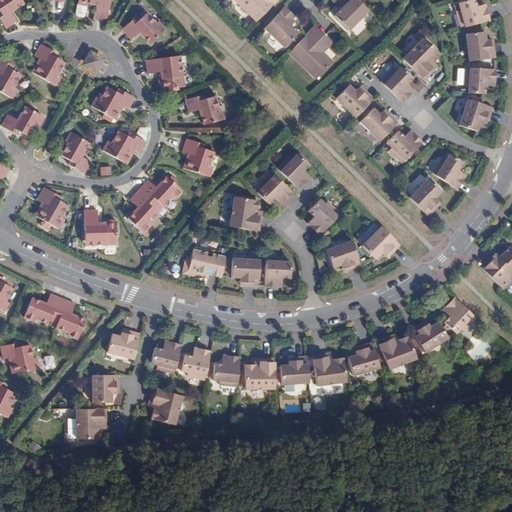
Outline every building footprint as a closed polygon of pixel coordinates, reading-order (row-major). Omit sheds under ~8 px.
[(12,5),(14,7),(23,1),(21,0),(0,0),(0,20),(4,27),(15,19),(9,11),(7,9),(12,5)] [(95,4),(94,8),(92,18),(105,21),(109,0),(77,0),(76,4),(86,6),(87,6),(88,3),(95,4)] [(233,0),(256,22),(277,0),(233,0)] [(348,29),(367,10),(356,0),(338,0),(340,1),(344,5),(341,8),(334,15),(348,29)] [(459,29),(487,21),(484,8),(476,10),(475,7),(474,7),(472,0),(457,4),(458,11),(455,12),(459,29)] [(86,6),(76,4),(74,14),(76,17),(81,18),(83,16),(86,6)] [(284,8),(263,29),(283,48),(290,41),(297,33),(289,26),(286,24),(291,19),(293,17),(284,8)] [(146,35),(144,37),(150,43),(165,30),(158,22),(155,24),(146,13),(137,21),(135,18),(121,30),(130,40),(140,32),(142,30),(146,35)] [(314,27),(288,53),(314,79),(331,62),(321,52),(314,45),(323,36),(314,27)] [(468,61),(493,58),(491,46),(488,46),(487,41),(483,41),(482,33),(464,36),(468,61)] [(314,45),(321,52),(330,43),(323,36),(314,45)] [(422,40),(402,60),(423,80),(433,71),(431,69),(434,65),(432,63),(439,56),(422,40)] [(290,41),(283,48),(284,49),(291,42),(290,41)] [(40,64),(38,63),(32,73),(55,86),(61,76),(59,74),(65,64),(55,58),(57,54),(42,44),(35,56),(40,59),(43,60),(40,64)] [(95,76),(106,56),(89,47),(78,67),(95,76)] [(180,56),(171,58),(172,65),(181,63),(180,57),(180,56)] [(172,65),(171,58),(146,61),(148,74),(158,73),(162,72),(163,79),(159,80),(161,91),(184,87),(181,63),(172,65)] [(0,92),(12,100),(18,89),(14,87),(21,74),(12,69),(13,67),(0,59),(0,92)] [(468,93),(484,94),(484,86),(486,86),(486,82),(494,83),(494,70),(488,69),(488,67),(482,66),(482,69),(470,68),(465,68),(464,86),(469,86),(468,93)] [(392,70),(381,82),(402,103),(410,94),(405,89),(407,86),(406,85),(412,79),(401,68),(396,73),(392,70)] [(335,98),(355,118),(372,100),(363,90),(361,93),(358,90),(355,92),(348,86),(344,89),(338,95),(335,98)] [(120,106),(122,107),(127,110),(134,98),(119,89),(117,92),(107,87),(100,99),(97,98),(92,107),(115,120),(120,112),(117,111),(120,106)] [(197,115),(194,116),(197,127),(223,120),(221,109),(218,110),(214,97),(205,99),(204,95),(186,100),(189,113),(193,112),(196,111),(197,115)] [(485,119),(488,120),(492,107),(482,104),(483,101),(472,97),(471,101),(467,99),(459,125),(476,131),(479,121),(483,123),(485,119)] [(21,121),(18,120),(9,114),(2,126),(18,135),(20,131),(29,136),(36,124),(38,125),(43,117),(26,107),(21,115),(24,117),(21,121)] [(385,116),(381,112),(379,115),(372,109),(370,111),(363,118),(359,122),(379,142),(397,123),(387,114),(385,116)] [(370,111),(368,109),(361,116),(363,118),(370,111)] [(131,149),(134,151),(139,153),(145,142),(130,134),(128,137),(118,131),(111,144),(108,142),(103,151),(125,165),(131,155),(129,153),(131,149)] [(397,132),(386,143),(391,148),(389,151),(401,163),(421,143),(412,134),(407,139),(404,136),(403,137),(397,132)] [(82,152),(84,153),(90,144),(71,133),(66,142),(68,144),(61,156),(71,161),(68,165),(85,175),(91,163),(81,158),(79,156),(82,152)] [(190,160),(187,159),(183,171),(208,178),(211,168),(208,167),(212,154),(201,150),(202,146),(185,141),(181,153),(188,155),(191,156),(190,160)] [(431,173),(456,189),(463,177),(460,175),(463,171),(460,169),(465,162),(450,152),(446,158),(443,156),(431,173)] [(289,157),(277,169),(298,189),(310,177),(303,170),(308,165),(306,163),(308,161),(300,153),(298,155),(297,154),(291,159),(289,157)] [(0,176),(4,179),(10,168),(0,162),(0,176)] [(262,187),(256,193),(268,204),(273,198),(275,200),(278,197),(283,202),(292,193),(271,173),(259,185),(262,187)] [(147,181),(139,190),(152,202),(155,199),(159,203),(164,207),(173,197),(175,199),(181,191),(166,177),(159,185),(161,187),(158,191),(156,189),(147,181)] [(408,198),(427,216),(435,206),(433,204),(436,200),(434,198),(440,191),(427,178),(408,198)] [(43,209),(41,207),(36,215),(43,220),(51,225),(58,230),(64,221),(60,218),(66,208),(57,202),(60,197),(45,188),(38,199),(44,203),(45,204),(43,209)] [(152,202),(139,190),(130,199),(139,207),(141,209),(137,213),(135,211),(128,219),(143,233),(150,225),(148,224),(158,213),(153,209),(149,205),(152,202)] [(229,226),(258,231),(260,217),(258,216),(259,210),(260,200),(234,196),(229,226)] [(155,199),(152,202),(149,205),(153,209),(159,203),(155,199)] [(309,207),(311,208),(318,201),(316,199),(309,207)] [(310,226),(319,235),(339,215),(326,202),(323,205),(318,200),(318,201),(311,208),(308,211),(313,217),(312,219),(314,221),(310,226)] [(85,211),(85,239),(93,238),(94,246),(117,245),(116,221),(104,221),(105,224),(98,224),(98,222),(97,211),(85,211)] [(399,245),(381,227),(362,246),(375,259),(382,253),(384,255),(387,252),(390,254),(399,245)] [(347,270),(360,265),(351,241),(325,250),(332,268),(340,265),(342,268),(346,267),(347,270)] [(490,262),(482,270),(502,289),(511,278),(511,252),(509,249),(508,248),(498,259),(493,263),(491,261),(490,261),(490,262)] [(221,276),(225,257),(211,254),(210,257),(205,256),(206,253),(192,250),(190,258),(186,258),(182,273),(201,277),(202,272),(221,276)] [(488,260),(490,262),(490,261),(491,261),(493,263),(498,259),(493,254),(488,260)] [(263,286),(276,287),(277,279),(281,279),(281,277),(289,277),(290,263),(282,262),(283,258),(265,257),(263,286)] [(243,285),(258,286),(259,261),(231,259),(230,277),(239,278),(239,282),(244,282),(243,285)] [(0,309),(3,311),(8,302),(5,300),(12,288),(2,283),(5,278),(0,275),(0,309)] [(55,316),(62,299),(49,293),(46,303),(45,305),(40,303),(41,301),(31,297),(24,316),(34,320),(35,318),(47,323),(49,320),(51,314),(55,316)] [(474,318),(454,298),(446,306),(451,311),(448,314),(450,316),(444,321),(455,332),(460,327),(462,330),(474,318)] [(71,314),(75,304),(62,299),(55,316),(59,318),(57,323),(56,327),(69,332),(68,334),(78,338),(86,320),(76,316),(75,318),(70,316),(71,314)] [(59,318),(55,316),(51,314),(49,320),(57,323),(59,318)] [(447,338),(433,317),(425,322),(427,324),(423,326),(425,330),(414,337),(424,353),(447,338)] [(124,335),(119,334),(118,337),(111,335),(106,353),(132,360),(138,335),(125,332),(124,335)] [(415,359),(407,336),(397,340),(396,337),(391,339),(390,336),(377,341),(387,369),(415,359)] [(13,362),(11,362),(13,373),(39,368),(37,357),(33,358),(30,344),(19,346),(18,342),(1,346),(3,359),(10,358),(12,357),(13,362)] [(173,374),(180,346),(168,343),(166,350),(162,349),(162,351),(154,349),(150,364),(154,365),(153,369),(173,374)] [(379,368),(372,343),(359,347),(360,350),(355,352),(356,355),(348,357),(353,376),(379,368)] [(204,380),(210,352),(197,350),(195,356),(192,356),(191,358),(184,356),(180,371),(187,372),(186,376),(204,380)] [(345,382),(342,359),(333,360),(332,357),(327,358),(326,355),(312,357),(316,386),(345,382)] [(236,386),(239,358),(226,356),(225,363),(222,363),(222,365),(213,364),(212,380),(219,380),(219,384),(236,386)] [(308,383),(306,357),(293,358),(293,362),(288,362),(289,366),(280,366),(281,385),(308,383)] [(274,389),(274,360),(259,360),(259,363),(254,362),(254,366),(244,366),(244,389),(274,389)] [(117,388),(117,375),(91,375),(91,402),(110,402),(110,393),(114,393),(113,389),(117,388)] [(0,413),(8,417),(12,408),(9,406),(15,394),(5,388),(6,385),(0,381),(0,413)] [(180,396),(168,393),(151,388),(148,402),(150,403),(148,408),(152,409),(150,418),(172,424),(180,396)] [(104,424),(104,409),(74,409),(74,439),(98,439),(98,429),(101,429),(101,424),(104,424)]
